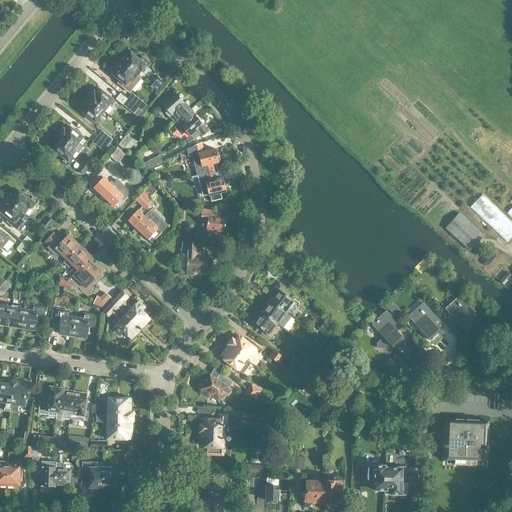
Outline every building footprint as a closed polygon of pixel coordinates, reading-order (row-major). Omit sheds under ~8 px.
[(119,61),(137,76),(142,71),(143,72),(147,68),(131,54),(127,58),(124,56),(119,61)] [(137,76),(119,61),(118,60),(117,62),(115,62),(113,64),(113,66),(112,67),(113,68),(110,72),(127,86),(131,81),(129,80),(134,74),(137,77),(137,76)] [(158,93),(166,84),(155,75),(147,84),(153,89),(158,93)] [(114,102),(97,88),(94,92),(93,91),(92,93),(90,92),(88,95),(88,97),(87,98),(103,111),(108,105),(110,107),(114,102)] [(128,100),(139,109),(144,103),(133,93),(128,100)] [(179,118),(189,109),(174,93),(169,98),(167,96),(160,102),(168,111),(165,113),(169,117),(174,113),(179,118)] [(142,111),(139,109),(128,100),(120,94),(116,99),(135,114),(138,116),(142,111)] [(83,105),(80,109),(97,123),(101,119),(98,117),(103,111),(87,98),(87,99),(84,99),(82,101),(83,103),(82,104),(83,105)] [(189,110),(179,118),(183,122),(181,124),(180,123),(175,128),(181,134),(183,134),(186,132),(193,140),(201,133),(202,136),(208,131),(189,110)] [(56,135),(78,153),(87,142),(67,125),(63,129),(62,128),(61,130),(59,129),(57,132),(57,134),(56,135)] [(97,137),(112,149),(113,148),(109,145),(114,139),(103,130),(97,137)] [(128,133),(120,143),(126,148),(125,149),(129,153),(139,141),(128,133)] [(67,166),(78,153),(56,135),(58,136),(53,142),(56,145),(53,149),(64,158),(62,161),(67,166)] [(111,152),(112,149),(97,137),(93,142),(104,151),(106,148),(111,152)] [(201,143),(187,149),(189,156),(192,155),(198,176),(214,172),(213,164),(219,162),(215,149),(204,152),(201,143)] [(127,154),(119,146),(111,156),(119,163),(127,154)] [(150,169),(163,162),(160,155),(145,163),(149,170),(150,169)] [(85,173),(90,177),(97,168),(87,160),(79,170),(84,174),(85,173)] [(214,172),(204,175),(206,182),(205,182),(209,196),(226,192),(223,178),(216,180),(214,172)] [(113,206),(122,196),(103,178),(94,188),(113,206)] [(153,196),(158,190),(151,184),(146,189),(148,191),(153,196)] [(30,200),(19,191),(15,195),(12,193),(7,198),(6,197),(6,198),(25,214),(30,208),(32,209),(38,202),(33,198),(30,200)] [(481,191),(468,205),(508,241),(511,236),(511,203),(504,212),(481,191)] [(146,209),(152,203),(147,197),(148,196),(143,192),(136,200),(146,209)] [(25,214),(6,198),(1,204),(2,205),(0,207),(0,210),(15,223),(19,218),(17,217),(22,211),(25,214)] [(168,227),(150,210),(144,217),(137,211),(128,221),(152,244),(168,227)] [(224,232),(226,219),(219,218),(220,212),(201,210),(200,219),(208,220),(206,230),(214,231),(224,232)] [(469,250),(483,235),(460,214),(446,228),(469,250)] [(46,229),(53,221),(48,217),(41,225),(46,229)] [(66,259),(79,245),(68,235),(62,242),(53,233),(45,242),(59,255),(61,253),(66,259)] [(21,242),(31,249),(36,243),(26,235),(21,242)] [(184,249),(181,249),(180,267),(186,267),(186,275),(193,276),(193,272),(206,273),(208,257),(196,256),(197,244),(194,243),(195,240),(188,239),(188,243),(185,243),(184,249)] [(26,255),(31,249),(21,242),(17,247),(26,255)] [(88,260),(91,257),(79,245),(66,259),(63,262),(69,268),(72,264),(78,269),(78,270),(88,259),(88,260)] [(100,271),(88,260),(88,259),(78,270),(78,269),(75,272),(88,284),(100,271)] [(63,287),(66,281),(60,279),(58,285),(63,287)] [(5,281),(0,286),(0,292),(3,295),(10,285),(5,281)] [(66,281),(63,287),(69,290),(72,284),(66,281)] [(269,301),(284,312),(293,301),(281,292),(285,286),(278,282),(270,293),(270,298),(269,300),(269,301)] [(142,285),(137,290),(144,296),(148,292),(142,285)] [(121,291),(112,302),(141,329),(142,329),(140,327),(143,324),(144,325),(150,318),(142,311),(145,307),(137,301),(131,308),(124,301),(127,298),(127,297),(121,291)] [(94,301),(99,306),(108,297),(103,292),(94,301)] [(467,333),(472,328),(477,324),(468,313),(472,309),(460,295),(445,308),(467,333)] [(276,323),(284,312),(269,301),(261,311),(276,323)] [(112,302),(102,312),(109,317),(111,314),(120,321),(113,328),(120,334),(123,331),(131,338),(137,332),(136,332),(138,329),(140,330),(141,329),(112,302)] [(441,332),(438,328),(431,321),(436,317),(423,302),(408,316),(419,328),(430,341),(441,332)] [(401,311),(394,303),(390,307),(397,315),(401,311)] [(0,323),(8,325),(11,305),(5,304),(5,307),(0,305),(0,323)] [(17,306),(11,305),(8,325),(21,327),(24,310),(17,308),(17,306)] [(24,310),(21,327),(35,330),(37,317),(43,318),(45,307),(33,305),(32,311),(24,310)] [(73,336),(76,318),(68,317),(69,312),(57,310),(55,320),(62,321),(60,333),(73,336)] [(394,348),(400,343),(404,339),(394,329),(399,324),(386,310),(371,324),(384,337),(378,342),(377,348),(390,348),(392,346),(394,348)] [(268,333),(276,323),(261,311),(253,322),(268,333)] [(76,318),(73,336),(86,338),(88,325),(94,326),(96,316),(84,314),(83,319),(76,318)] [(328,339),(334,333),(324,324),(319,329),(328,339)] [(229,345),(245,358),(250,352),(253,354),(256,350),(238,336),(235,341),(232,338),(228,344),(229,345)] [(251,362),(245,358),(229,345),(221,355),(224,358),(224,359),(243,373),(251,362)] [(328,359),(335,352),(329,346),(319,355),(325,361),(328,359)] [(283,358),(273,350),(269,356),(279,363),(283,358)] [(335,352),(328,359),(331,363),(339,356),(335,352)] [(293,353),(288,360),(306,373),(311,367),(293,353)] [(227,395),(231,389),(207,374),(203,380),(206,382),(200,392),(208,397),(210,393),(219,399),(223,393),(227,395)] [(11,404),(14,382),(8,381),(8,382),(0,381),(0,383),(0,401),(5,402),(4,410),(10,410),(11,404)] [(19,383),(14,382),(10,410),(17,411),(18,404),(24,405),(26,392),(30,392),(31,384),(27,383),(28,382),(19,381),(19,383)] [(354,396),(355,383),(345,382),(324,401),(331,409),(343,399),(341,397),(343,395),(354,396)] [(247,389),(256,397),(261,391),(251,384),(247,389)] [(56,414),(60,388),(47,386),(45,402),(40,402),(39,408),(40,409),(39,413),(48,414),(48,418),(55,419),(56,414)] [(70,418),(74,391),(66,390),(66,389),(60,388),(56,414),(55,419),(61,420),(61,418),(70,419),(70,418)] [(252,402),(256,397),(247,389),(242,395),(252,402)] [(87,420),(88,412),(84,411),(87,394),(80,393),(81,392),(74,391),(70,418),(87,420)] [(129,412),(130,398),(108,398),(108,403),(96,403),(96,412),(108,412),(129,412)] [(107,424),(129,425),(129,421),(132,421),(133,412),(129,412),(108,412),(107,424)] [(253,421),(254,414),(243,412),(242,420),(253,421)] [(201,432),(201,433),(222,434),(222,426),(227,426),(228,413),(217,413),(217,420),(203,419),(203,425),(200,425),(199,432),(201,432)] [(455,420),(446,420),(445,445),(444,445),(444,447),(445,447),(445,460),(454,460),(453,465),(463,465),(463,463),(467,463),(467,465),(477,466),(477,461),(486,462),(486,449),(487,449),(488,446),(486,446),(487,422),(478,421),(478,420),(469,419),(469,421),(465,421),(465,419),(455,419),(455,420)] [(129,429),(129,425),(107,424),(107,425),(103,425),(103,427),(105,432),(107,432),(107,438),(131,439),(131,429),(129,429)] [(21,430),(19,442),(27,443),(29,431),(21,430)] [(226,434),(222,434),(201,433),(201,445),(205,445),(205,446),(206,446),(206,454),(222,455),(223,447),(223,440),(225,441),(226,434)] [(29,445),(36,446),(38,435),(30,434),(29,445)] [(83,436),(81,448),(89,448),(90,437),(83,436)] [(91,448),(108,449),(108,440),(91,439),(91,448)] [(33,446),(28,446),(24,445),(24,457),(32,457),(33,446)] [(56,467),(55,487),(56,487),(56,485),(69,485),(69,470),(63,470),(63,463),(62,463),(63,454),(57,454),(56,467)] [(39,457),(32,457),(31,480),(38,480),(39,457)] [(138,470),(147,471),(147,459),(139,458),(138,464),(142,464),(141,466),(138,466),(138,470)] [(14,464),(7,464),(7,486),(19,486),(19,480),(21,481),(21,461),(14,461),(14,464)] [(55,487),(56,467),(48,466),(48,463),(42,463),(41,486),(55,487)] [(103,489),(104,469),(96,469),(96,463),(87,463),(87,468),(90,468),(89,487),(95,488),(95,489),(103,489)] [(248,463),(247,473),(266,476),(268,465),(248,463)] [(385,491),(385,466),(367,466),(367,482),(374,482),(374,491),(385,491)] [(385,466),(385,491),(385,494),(400,495),(408,495),(408,483),(401,483),(401,469),(385,468),(385,466)] [(104,469),(103,489),(110,490),(110,488),(116,489),(117,470),(104,469)] [(279,500),(279,490),(274,490),(274,485),(271,485),(271,478),(259,477),(259,493),(265,494),(265,500),(271,500),(271,501),(271,502),(272,503),(273,503),(274,504),(275,503),(276,503),(276,502),(277,502),(277,501),(277,500),(279,500)] [(323,503),(324,481),(318,481),(317,479),(310,479),(310,480),(307,480),(306,502),(313,502),(313,503),(319,504),(320,503),(323,503)] [(324,481),(323,503),(340,504),(342,482),(324,481)] [(208,485),(197,484),(196,498),(202,499),(202,504),(200,504),(199,505),(199,508),(200,510),(202,510),(202,511),(209,511),(208,511),(224,511),(225,500),(218,499),(218,492),(208,492),(208,499),(207,499),(208,485)]
